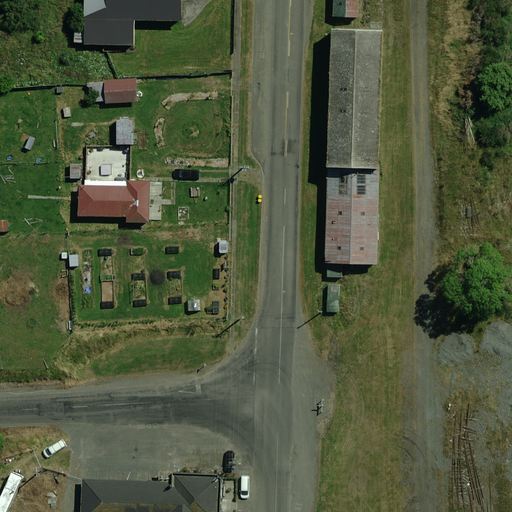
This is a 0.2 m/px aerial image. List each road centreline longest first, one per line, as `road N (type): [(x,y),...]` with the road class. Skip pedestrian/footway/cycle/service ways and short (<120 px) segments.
road 1 (tertiary): [(290,0),(278,395)]
road 2 (unclassified): [(0,410),(278,395)]
